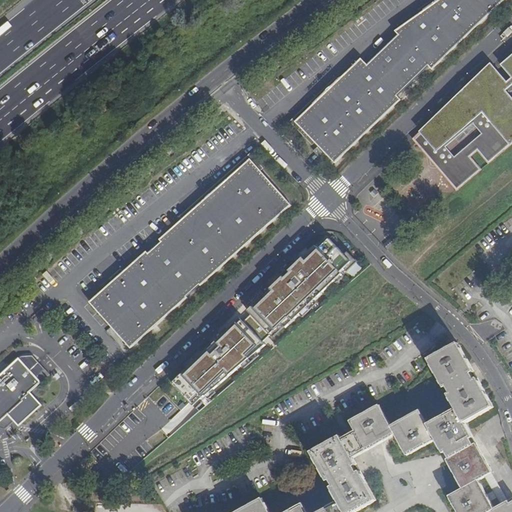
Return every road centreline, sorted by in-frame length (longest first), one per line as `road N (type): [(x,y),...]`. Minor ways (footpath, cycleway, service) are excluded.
road 1 (residential): [(328,197),(6,511)]
road 2 (tertiary): [(318,0),(215,78),(0,265)]
road 3 (tertiary): [(0,283),(225,88)]
road 4 (residential): [(511,402),(485,356),(328,197)]
road 5 (residential): [(511,22),(328,197)]
road 6 (motorway): [(0,113),(144,0)]
road 7 (residential): [(328,197),(225,88)]
road 8 (tertiary): [(225,88),(341,0)]
